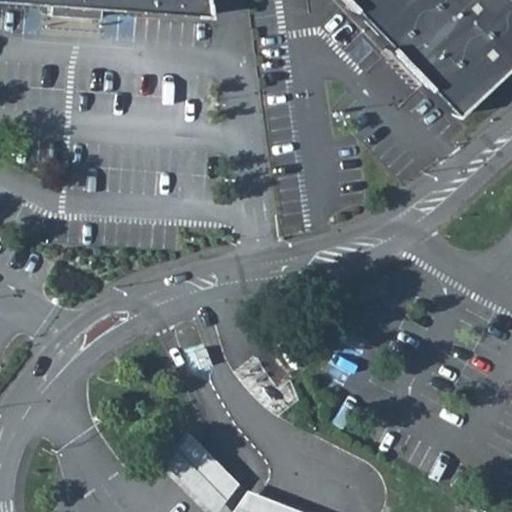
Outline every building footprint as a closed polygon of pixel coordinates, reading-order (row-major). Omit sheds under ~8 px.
[(96,7),(204,15),(202,0),(0,0),(47,3),(46,14),(95,17),(96,7)] [(343,0),(353,10),(363,0),(343,0)] [(511,85),(511,0),(363,0),(353,10),(464,130),(511,85)] [(208,342),(186,351),(193,370),(216,362),(208,342)] [(209,511),(210,511),(234,481),(224,471),(204,450),(185,431),(161,463),(178,480),(198,501),(209,511)] [(244,488),(227,511),(304,511),(277,501),(244,488)]
